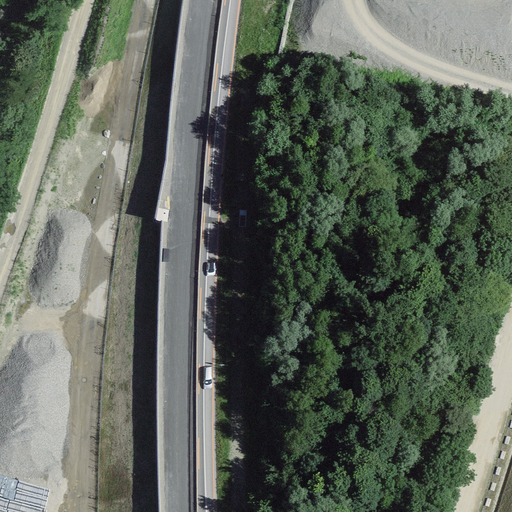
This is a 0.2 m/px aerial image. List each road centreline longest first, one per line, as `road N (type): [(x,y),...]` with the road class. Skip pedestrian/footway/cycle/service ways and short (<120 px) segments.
road 1 (track): [(85,511),(102,282),(148,0)]
road 2 (motorway): [(212,0),(190,226),(188,511)]
road 3 (track): [(0,271),(85,0)]
road 4 (track): [(511,349),(461,511)]
